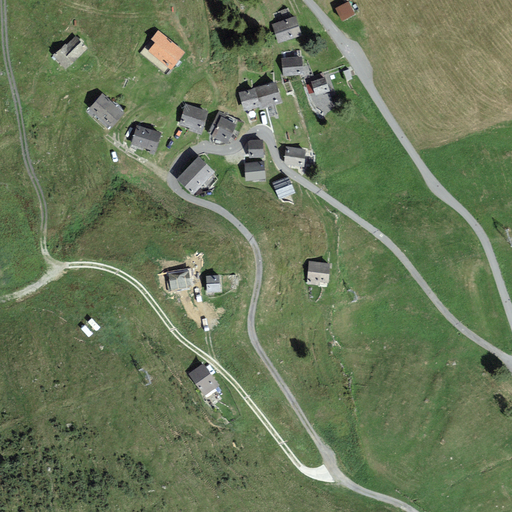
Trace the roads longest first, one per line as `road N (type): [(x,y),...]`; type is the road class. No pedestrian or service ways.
road 1 (track): [(511,363),(466,335),(377,233),(280,168),(268,134),(251,132),(177,162),(171,174),(182,196),(217,210),(251,244),(248,317),(256,350),(335,474),(408,511)]
road 2 (track): [(335,474),(315,474),(292,460),(142,290),(103,267),(51,264),(43,252),(43,207),(25,160),(1,0)]
road 3 (unclassified): [(511,323),(477,230),(433,184),(305,0)]
